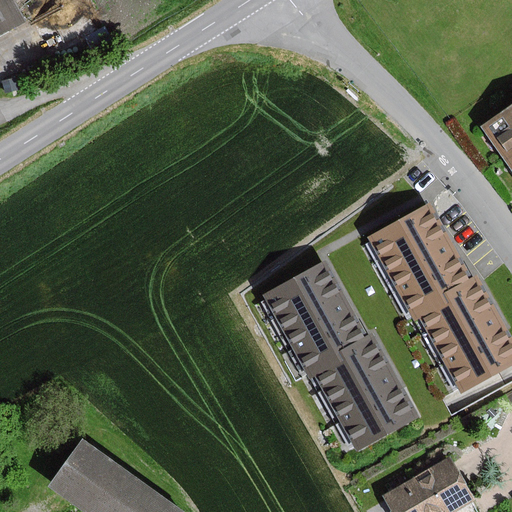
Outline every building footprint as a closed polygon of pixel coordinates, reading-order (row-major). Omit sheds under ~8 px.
[(0,0),(0,31),(21,20),(9,0),(0,0)] [(511,109),(485,129),(509,163),(511,160),(511,109)] [(370,236),(415,320),(422,317),(449,302),(445,293),(469,280),(429,205),(370,236)] [(266,296),(311,377),(317,374),(343,359),(339,351),(366,336),(325,263),(266,296)] [(511,363),(511,341),(477,276),(469,280),(445,293),(449,302),(422,317),(462,391),(511,363)] [(339,351),(343,359),(317,374),(359,450),(418,417),(371,333),(366,336),(339,351)] [(179,511),(84,439),(49,485),(85,511),(179,511)] [(453,511),(474,500),(450,459),(384,498),(392,511),(453,511)]
